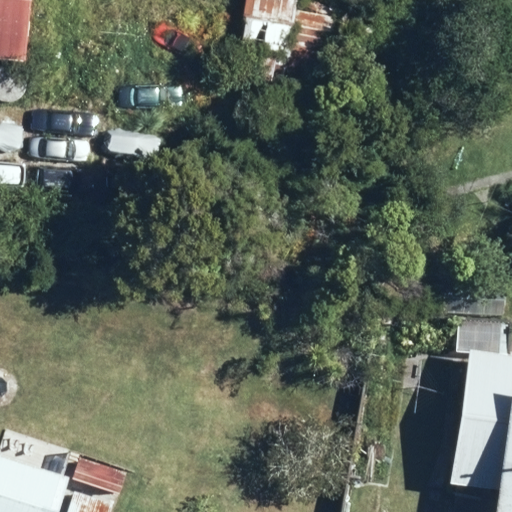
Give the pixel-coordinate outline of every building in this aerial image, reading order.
[(22,0),(0,0),(0,66),(15,68),(22,0)] [(325,0),(271,0),(260,82),(328,91),(341,2),(325,0)] [(419,305),(418,316),(495,320),(497,284),(423,280),(424,263),(394,262),(392,304),(419,305)] [(457,321),(452,354),(462,356),(443,488),(485,494),(482,511),(511,511),(511,361),(502,360),(507,328),(457,321)] [(0,511),(50,511),(60,482),(0,462),(0,511)] [(105,511),(107,509),(71,496),(65,511),(105,511)]
